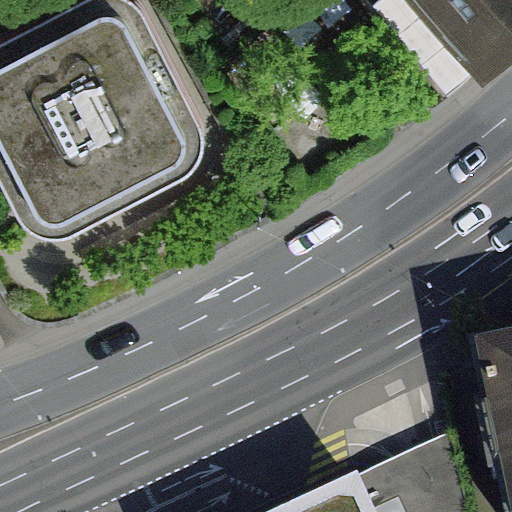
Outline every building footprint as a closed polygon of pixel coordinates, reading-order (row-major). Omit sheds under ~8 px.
[(139,0),(81,0),(0,47),(0,172),(39,240),(219,136),(139,0)] [(511,0),(433,0),(478,55),(511,26),(511,0)] [(511,511),(511,344),(476,352),(510,511),(511,511)] [(471,511),(450,431),(358,477),(374,511),(471,511)] [(284,511),(374,511),(358,477),(284,511)]
